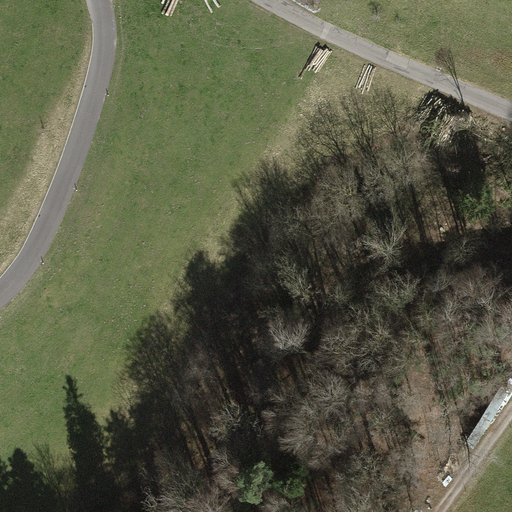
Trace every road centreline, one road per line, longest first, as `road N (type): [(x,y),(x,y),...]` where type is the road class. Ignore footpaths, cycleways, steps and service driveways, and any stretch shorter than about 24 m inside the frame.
road 1 (unclassified): [(97,0),(99,74),(90,115),(46,226),(0,293)]
road 2 (residential): [(270,0),(511,118)]
road 3 (track): [(437,511),(511,406)]
